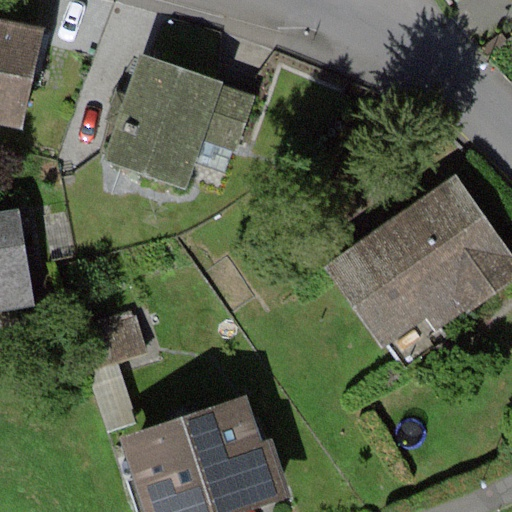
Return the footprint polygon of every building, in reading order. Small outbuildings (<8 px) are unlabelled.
[(39,48),(0,38),(0,133),(19,138),(39,48)] [(230,91),(140,62),(106,168),(196,197),(230,91)] [(511,255),(456,180),(327,275),(401,375),(511,293),(511,255)] [(21,220),(0,222),(0,315),(32,311),(21,220)] [(280,511),(248,410),(116,451),(135,511),(280,511)]
